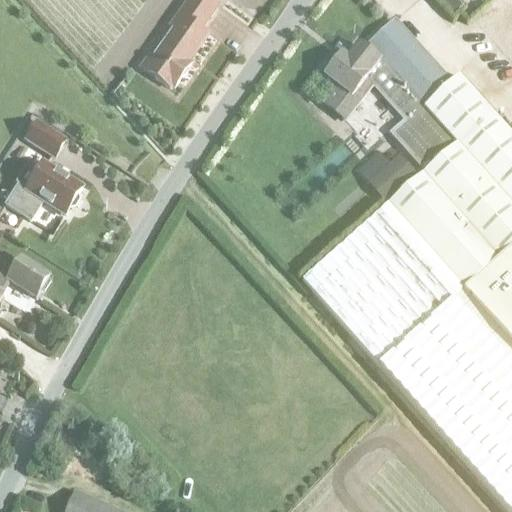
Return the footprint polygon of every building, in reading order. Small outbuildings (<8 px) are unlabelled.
[(191,66),(189,65),(209,36),(201,31),(219,6),(210,0),(187,0),(169,27),(172,30),(152,59),(148,57),(139,69),(173,93),(191,66)] [(479,312),(511,348),(511,138),(496,121),(459,78),(451,85),(395,23),(391,26),(368,48),(351,64),(340,56),(341,55),(334,50),(326,62),(332,66),(324,78),(338,88),(323,107),(346,125),(363,104),(375,89),(405,122),(389,135),(425,175),(387,209),(303,283),(379,370),(384,373),(453,447),(509,511),(511,511),(511,373),(467,323),(479,312)] [(24,144),(55,164),(68,143),(36,123),(24,144)] [(398,159),(368,186),(385,206),(415,179),(398,159)] [(19,187),(6,208),(31,224),(44,204),(66,218),(70,211),(75,210),(79,203),(78,199),(82,192),(43,167),(28,192),(19,187)] [(0,305),(4,299),(0,296),(0,294),(7,284),(36,302),(49,280),(19,261),(12,273),(0,266),(0,305)] [(116,511),(76,494),(68,511),(116,511)]
